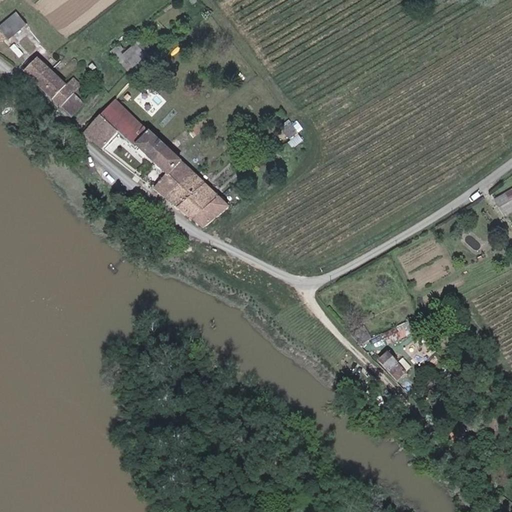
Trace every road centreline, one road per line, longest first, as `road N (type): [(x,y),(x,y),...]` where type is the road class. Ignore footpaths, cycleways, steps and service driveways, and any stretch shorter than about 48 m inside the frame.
road 1 (unclassified): [(0,62),(151,197),(244,258),(307,286)]
road 2 (unclassified): [(511,505),(323,314),(307,286)]
road 3 (unclassified): [(511,163),(307,286)]
